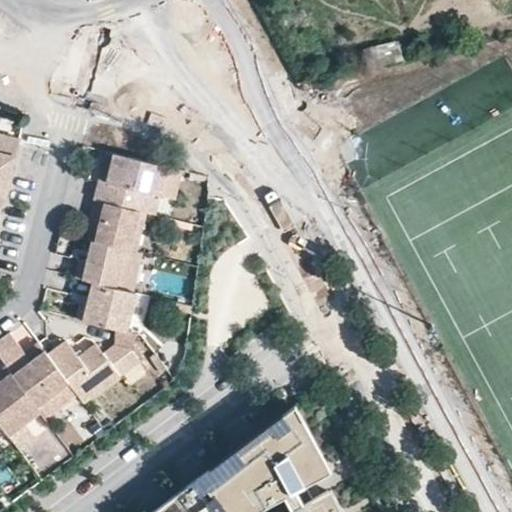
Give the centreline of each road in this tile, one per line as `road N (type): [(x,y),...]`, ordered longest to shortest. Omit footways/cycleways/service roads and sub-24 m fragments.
road 1 (residential): [(88,511),(335,326)]
road 2 (residential): [(0,321),(27,298),(79,94)]
road 3 (residential): [(236,132),(335,326)]
road 4 (residential): [(335,326),(437,511)]
road 5 (residential): [(236,132),(79,94)]
road 6 (residential): [(9,0),(42,20),(90,28),(146,0)]
road 7 (residential): [(183,0),(236,132)]
